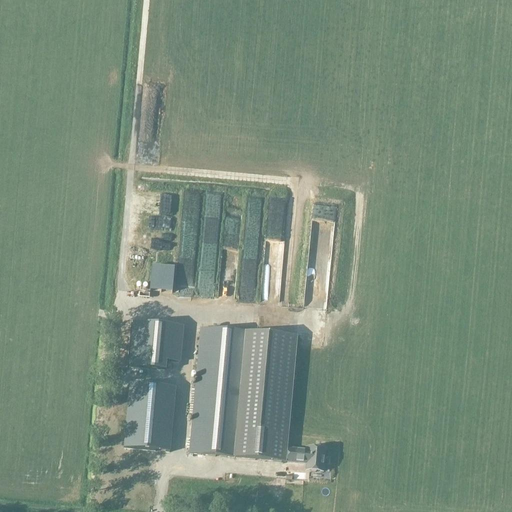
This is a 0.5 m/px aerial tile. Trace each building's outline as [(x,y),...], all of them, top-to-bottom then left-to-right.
[(169,206),(169,195),(157,195),(156,206),(169,206)] [(206,211),(212,211),(211,195),(201,195),(201,207),(205,207),(206,211)] [(262,236),(275,236),(276,197),(263,196),(262,236)] [(252,223),(252,200),(241,200),(240,223),(252,223)] [(188,202),(179,201),(179,224),(187,224),(188,202)] [(229,264),(229,217),(218,217),(217,263),(229,264)] [(267,302),(267,287),(269,287),(270,260),(257,260),(256,302),(267,302)] [(248,301),(249,263),(234,263),(233,301),(248,301)] [(226,295),(227,280),(215,279),(214,295),(226,295)] [(314,328),(313,318),(294,319),(295,328),(314,328)] [(135,323),(130,367),(164,370),(165,362),(177,363),(181,327),(169,326),(135,323)] [(296,337),(234,332),(200,329),(189,455),(238,459),(285,463),(296,337)] [(175,389),(129,384),(123,449),(169,453),(175,389)] [(327,458),(328,454),(326,452),(324,452),(324,450),(308,449),(307,451),(288,450),(287,463),(306,465),(306,471),(322,472),(324,459),(326,459),(327,458)]
